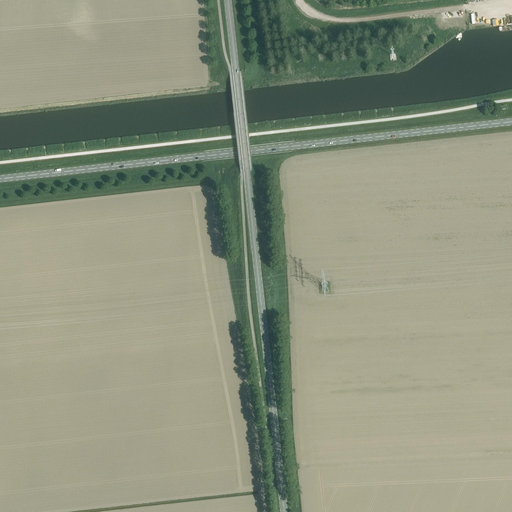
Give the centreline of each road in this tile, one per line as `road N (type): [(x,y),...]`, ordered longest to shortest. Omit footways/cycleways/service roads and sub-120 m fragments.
road 1 (secondary): [(284,511),(227,0)]
road 2 (primary): [(0,179),(511,122)]
